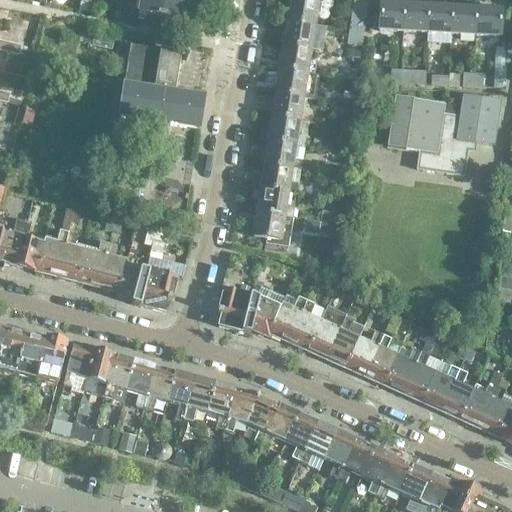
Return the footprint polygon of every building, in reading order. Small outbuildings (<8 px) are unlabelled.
[(141,0),(139,14),(182,23),(186,5),(159,0),(141,0)] [(304,0),(290,0),(287,23),(314,27),(318,2),(304,0)] [(355,3),(350,32),(363,34),(368,5),(355,3)] [(378,32),(403,34),(404,6),(379,4),(378,32)] [(403,34),(427,35),(428,7),(404,6),(403,34)] [(427,35),(451,36),(453,8),(428,7),(427,35)] [(451,36),(475,38),(477,10),(453,8),(451,36)] [(475,38),(500,39),(502,11),(477,10),(475,38)] [(287,23),(283,47),(311,51),(322,53),(326,29),(314,27),(287,23)] [(363,34),(350,32),(348,47),(361,49),(363,34)] [(0,52),(7,54),(9,44),(0,42),(0,52)] [(9,44),(7,54),(19,57),(21,52),(31,55),(33,48),(30,47),(29,50),(21,48),(22,47),(9,44)] [(150,123),(199,132),(205,99),(175,96),(181,55),(160,52),(160,51),(129,47),(118,124),(149,129),(150,123)] [(283,47),(279,71),(307,75),(311,51),(283,47)] [(495,48),(493,90),(505,90),(506,49),(495,48)] [(425,67),(411,67),(410,73),(390,72),(390,86),(425,88),(426,74),(424,73),(425,67)] [(340,69),(338,81),(355,83),(357,72),(340,69)] [(279,71),(276,94),(303,99),(315,101),(317,90),(305,88),(307,75),(279,71)] [(448,88),(463,89),(464,76),(449,76),(449,78),(448,88)] [(473,77),(464,76),(463,89),(472,89),(473,77)] [(472,89),(481,90),(482,77),(473,77),(472,89)] [(449,78),(431,78),(431,87),(448,88),(449,78)] [(355,83),(338,81),(336,92),(353,95),(355,83)] [(0,103),(7,105),(7,104),(20,107),(22,99),(10,96),(10,95),(0,92),(0,103)] [(276,94),(272,118),(300,123),(303,99),(276,94)] [(461,109),(394,99),(390,123),(387,150),(418,155),(416,172),(464,179),(467,153),(462,153),(463,143),(492,147),(498,104),(463,98),(461,109)] [(332,117),(330,129),(347,131),(349,120),(332,117)] [(272,118),(268,142),(304,148),(306,137),(298,136),(300,123),(272,118)] [(347,131),(330,129),(327,128),(325,137),(329,138),(329,139),(345,142),(345,141),(352,142),(354,133),(347,131)] [(268,142),(265,166),(301,172),(304,148),(268,142)] [(324,164),(322,175),(339,178),(341,167),(324,164)] [(261,190),(289,194),(297,196),(301,172),(265,166),(261,190)] [(322,175),(321,187),(337,189),(339,178),(322,175)] [(98,203),(117,206),(119,192),(100,189),(98,203)] [(257,214),(293,220),(295,209),(286,208),(289,194),(261,190),(257,214)] [(44,247),(37,275),(56,280),(68,236),(71,224),(74,212),(67,210),(61,234),(59,234),(56,245),(45,243),(44,247)] [(322,213),(320,224),(337,227),(339,216),(322,213)] [(266,251),(288,254),(293,220),(257,214),(254,239),(267,241),(266,251)] [(107,220),(104,232),(112,234),(115,222),(107,220)] [(0,233),(0,272),(3,274),(4,266),(8,268),(16,238),(23,239),(27,224),(17,221),(14,237),(0,233)] [(115,222),(112,234),(119,236),(123,224),(115,222)] [(16,238),(8,268),(37,275),(44,247),(45,243),(37,240),(32,244),(27,243),(31,225),(27,224),(23,239),(16,238)] [(320,224),(318,235),(335,238),(337,227),(320,224)] [(148,230),(145,242),(152,244),(156,232),(148,230)] [(156,232),(152,244),(160,246),(162,236),(163,233),(156,232)] [(68,236),(56,280),(77,285),(85,253),(87,248),(74,244),(75,238),(68,236)] [(85,253),(77,285),(98,290),(109,246),(100,244),(98,251),(87,248),(85,253)] [(152,244),(149,258),(161,261),(164,247),(160,246),(152,244)] [(109,246),(98,290),(117,295),(124,268),(125,264),(115,261),(118,249),(109,246)] [(117,295),(116,298),(123,299),(131,301),(129,307),(137,309),(145,273),(130,269),(124,268),(117,295)] [(145,273),(137,309),(144,311),(164,315),(165,313),(165,312),(167,303),(171,304),(176,284),(177,279),(157,274),(154,273),(146,271),(145,273)] [(254,282),(250,298),(256,300),(261,290),(263,285),(254,282)] [(241,286),(239,295),(249,298),(251,289),(241,286)] [(268,337),(269,338),(284,300),(261,290),(256,300),(250,298),(241,335),(251,337),(252,332),(267,339),(268,337)] [(511,292),(500,290),(498,303),(511,305),(511,292)] [(217,329),(241,335),(250,298),(239,295),(223,291),(217,316),(220,317),(217,329)] [(269,338),(287,346),(305,305),(298,301),(297,302),(286,297),(284,300),(269,338)] [(287,346),(306,354),(321,320),(310,315),(313,308),(305,305),(287,346)] [(380,324),(387,327),(392,316),(385,313),(380,324)] [(392,316),(387,327),(394,330),(399,319),(392,316)] [(306,354),(325,363),(344,322),(336,318),(333,325),(321,320),(306,354)] [(325,363),(345,371),(358,342),(363,330),(352,325),(344,322),(325,363)] [(424,331),(419,341),(425,344),(430,333),(424,331)] [(0,359),(0,373),(17,378),(27,338),(7,332),(0,359)] [(402,396),(421,405),(434,376),(423,371),(437,337),(430,333),(425,344),(426,344),(421,356),(420,356),(402,396)] [(345,371),(364,380),(383,339),(375,335),(369,347),(358,342),(345,371)] [(17,378),(37,383),(49,339),(46,338),(45,342),(27,338),(17,378)] [(37,383),(56,388),(58,389),(68,344),(49,339),(37,383)] [(364,380),(383,388),(400,350),(389,346),(390,342),(383,339),(364,380)] [(86,382),(95,351),(72,345),(61,388),(62,388),(71,390),(71,393),(82,396),(86,382)] [(421,405),(441,414),(459,373),(464,362),(469,351),(461,347),(451,369),(445,381),(434,376),(421,405)] [(383,388),(402,396),(420,356),(412,352),(410,355),(400,350),(383,388)] [(103,399),(115,357),(95,351),(86,382),(98,385),(95,397),(103,399)] [(469,351),(464,362),(470,364),(475,354),(469,351)] [(127,394),(135,363),(115,357),(103,399),(112,402),(115,391),(127,394)] [(143,410),(155,368),(135,363),(127,394),(138,397),(135,408),(143,410)] [(460,422),(479,431),(497,390),(501,381),(507,368),(498,364),(484,398),(473,393),(460,422)] [(166,405),(175,374),(155,368),(143,410),(151,413),(154,402),(166,405)] [(441,414),(460,422),(473,393),(462,388),(467,376),(459,373),(441,414)] [(183,422),(195,379),(175,374),(166,405),(178,408),(175,420),(183,422)] [(206,416),(215,385),(195,379),(183,422),(192,425),(195,413),(206,416)] [(479,431),(498,439),(510,413),(511,408),(511,401),(503,397),(508,385),(501,381),(497,390),(479,431)] [(224,433),(235,391),(215,385),(206,416),(218,419),(215,431),(224,433)] [(247,428),(259,397),(235,391),(224,433),(233,436),(236,425),(247,428)] [(262,447),(280,407),(259,397),(247,428),(242,439),(262,447)] [(0,403),(0,421),(4,422),(9,405),(0,403)] [(286,445),(299,415),(280,407),(262,447),(269,451),(274,440),(286,445)] [(15,425),(43,432),(44,426),(46,420),(19,413),(15,425)] [(498,439),(511,445),(511,414),(510,413),(498,439)] [(300,464),(318,424),(299,415),(286,445),(297,450),(292,461),(299,464),(300,464)] [(54,422),(52,433),(70,437),(73,426),(54,422)] [(319,473),(324,462),(337,433),(318,424),(300,464),(318,472),(319,473)] [(97,429),(93,444),(106,448),(110,433),(97,429)] [(86,430),(83,442),(93,444),(96,432),(86,430)] [(330,478),(338,482),(356,441),(337,433),(324,462),(335,467),(330,478)] [(122,435),(118,452),(132,456),(136,438),(122,435)] [(351,474),(362,479),(375,450),(356,441),(338,482),(346,485),(351,474)] [(133,455),(145,458),(145,456),(148,447),(136,444),(133,455)] [(155,458),(156,459),(157,461),(158,461),(160,462),(161,462),(162,462),(165,462),(166,461),(168,460),(169,459),(169,458),(170,457),(170,455),(170,454),(170,452),(170,451),(169,450),(169,449),(168,448),(166,447),(165,446),(163,446),(162,446),(160,446),(158,447),(157,448),(156,449),(154,451),(154,454),(154,456),(154,457),(155,458)] [(368,495),(376,499),(394,459),(375,450),(362,479),(373,484),(368,495)] [(173,464),(183,467),(185,457),(176,455),(173,464)] [(399,496),(400,497),(414,467),(394,459),(376,499),(384,503),(389,492),(399,496)] [(200,472),(212,475),(215,463),(207,461),(202,464),(200,472)] [(213,476),(224,479),(228,466),(216,463),(213,476)] [(416,511),(432,476),(414,467),(400,497),(412,502),(406,511),(416,511)] [(230,484),(242,490),(247,481),(234,475),(230,484)] [(425,511),(427,509),(434,511),(437,511),(450,484),(432,476),(416,511),(425,511)] [(247,481),(242,490),(261,498),(265,488),(247,480),(247,481)] [(461,511),(472,489),(452,480),(450,484),(437,511),(461,511)] [(281,484),(278,492),(285,495),(289,487),(281,484)] [(266,501),(280,507),(285,495),(278,492),(271,489),(266,501)] [(461,511),(505,511),(488,504),(491,498),(472,489),(461,511)] [(285,495),(280,507),(290,511),(293,511),(298,501),(285,495)]
